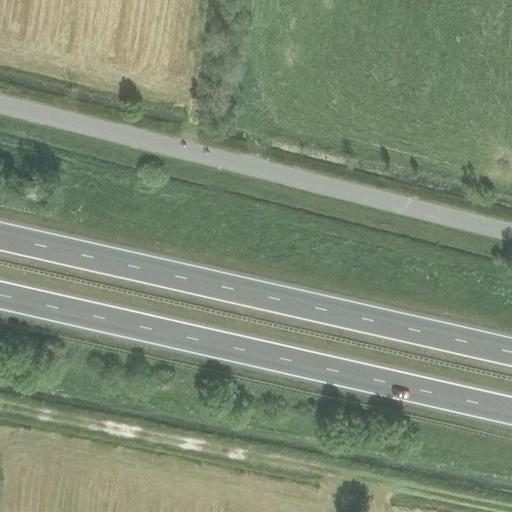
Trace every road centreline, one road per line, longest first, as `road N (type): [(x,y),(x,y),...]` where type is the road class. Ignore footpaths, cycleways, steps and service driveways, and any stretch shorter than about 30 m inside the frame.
road 1 (unclassified): [(511,233),(0,106)]
road 2 (trunk): [(0,294),(511,411)]
road 3 (trunk): [(511,352),(0,237)]
